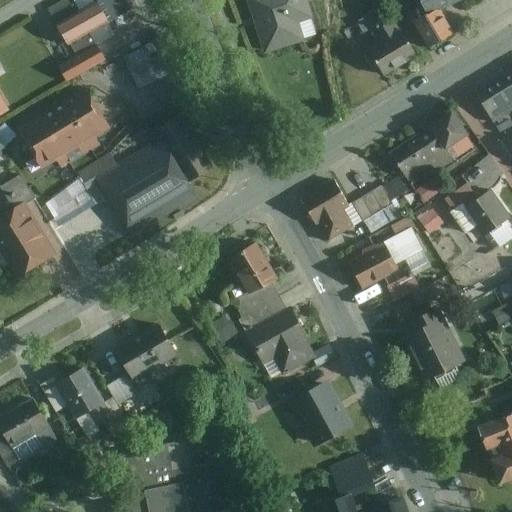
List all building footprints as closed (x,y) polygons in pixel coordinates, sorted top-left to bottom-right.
[(60,0),(49,7),(76,53),(93,43),(95,47),(115,34),(108,21),(131,8),(126,0),(94,0),(76,10),(70,0),(60,0)] [(249,0),(248,0),(267,58),(307,45),(301,27),(316,23),(308,0),(249,0)] [(421,0),(432,21),(444,15),(473,0),(421,0)] [(372,33),(382,26),(375,15),(358,24),(365,36),(372,33)] [(444,15),(432,21),(419,27),(434,52),(457,39),(444,15)] [(419,61),(393,20),(382,26),(372,33),(381,47),(371,53),(389,80),(419,61)] [(76,53),(59,63),(68,80),(102,60),(95,47),(93,43),(76,53)] [(132,68),(153,58),(148,46),(127,56),(132,68)] [(132,68),(141,87),(174,72),(165,53),(153,58),(132,68)] [(511,63),(472,88),(492,122),(511,110),(511,63)] [(86,85),(63,98),(88,139),(111,126),(86,85)] [(0,93),(0,113),(9,108),(0,93)] [(63,98),(41,112),(66,153),(88,139),(63,98)] [(426,122),(427,125),(442,146),(465,130),(448,106),(426,122)] [(41,112),(18,125),(43,167),(66,153),(41,112)] [(111,152),(79,172),(94,200),(106,193),(134,238),(198,198),(188,181),(215,164),(182,112),(154,128),(160,137),(117,162),(111,152)] [(11,123),(0,131),(0,136),(6,145),(20,135),(11,123)] [(427,125),(388,151),(411,185),(450,158),(442,146),(427,125)] [(15,205),(23,200),(33,194),(20,174),(2,185),(15,205)] [(331,177),(299,196),(325,240),(332,236),(357,221),(347,203),(331,177)] [(462,208),(477,197),(465,181),(448,194),(459,209),(462,208)] [(380,184),(347,203),(357,221),(362,219),(391,202),(380,184)] [(510,216),(489,188),(477,197),(462,208),(482,236),(510,216)] [(15,205),(0,214),(0,248),(17,276),(56,252),(23,200),(15,205)] [(442,221),(432,207),(418,217),(429,231),(442,221)] [(357,221),(332,236),(341,251),(370,234),(362,219),(357,221)] [(408,229),(346,261),(361,288),(397,267),(394,262),(419,249),(408,229)] [(279,276),(258,240),(230,258),(251,292),(274,280),(279,276)] [(411,273),(386,284),(393,299),(418,287),(411,273)] [(240,318),(247,330),(289,307),(274,280),(251,292),(234,300),(244,317),(240,318)] [(411,291),(417,305),(442,293),(436,280),(411,291)] [(486,281),(471,289),(474,294),(489,286),(486,281)] [(511,301),(492,312),(497,321),(511,313),(511,301)] [(289,307),(247,330),(266,363),(274,358),(284,375),(317,356),(289,307)] [(463,362),(436,308),(404,323),(408,330),(399,335),(423,382),(463,362)] [(227,311),(210,322),(224,343),(240,332),(227,311)] [(159,321),(116,347),(135,379),(179,353),(159,321)] [(105,400),(85,367),(59,383),(79,416),(105,400)] [(126,374),(107,385),(118,403),(137,392),(126,374)] [(55,376),(41,384),(56,411),(70,403),(55,376)] [(291,400),(314,446),(350,427),(327,382),(291,400)] [(33,396),(0,415),(0,423),(14,447),(35,434),(44,448),(58,440),(33,396)] [(511,413),(477,427),(497,482),(511,476),(511,413)] [(3,430),(0,432),(0,453),(8,466),(20,458),(3,430)] [(104,505),(105,511),(217,511),(235,509),(225,459),(192,465),(187,439),(124,451),(134,499),(104,505)] [(382,479),(369,447),(329,465),(334,475),(354,466),(362,486),(382,479)] [(355,511),(348,492),(315,503),(318,511),(407,511),(402,497),(357,511),(355,511)]
